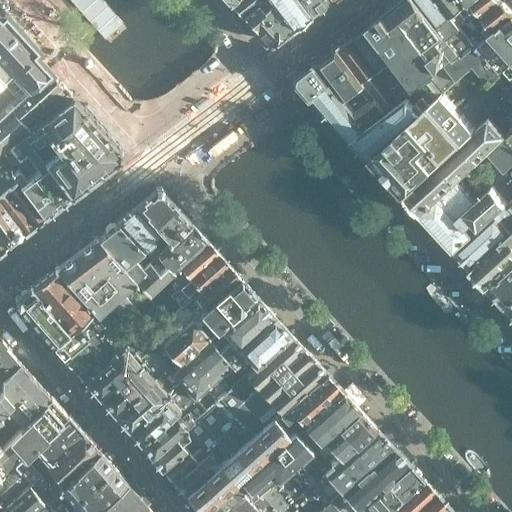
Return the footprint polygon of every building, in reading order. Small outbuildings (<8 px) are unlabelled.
[(327,0),(228,0),(232,3),(235,0),(301,0),(311,12),(327,0)] [(243,15),(262,0),(235,0),(232,3),(243,15)] [(292,26),(271,0),(262,0),(243,15),(266,40),(267,39),(272,40),(273,41),(292,26)] [(311,12),(301,0),(271,0),(292,26),(311,12)] [(446,94),(461,80),(475,66),(491,82),(494,79),(511,61),(511,11),(501,0),(471,0),(467,4),(490,34),(476,45),(463,56),(420,0),(400,0),(369,24),(418,86),(430,76),(446,94)] [(476,45),(442,0),(420,0),(463,56),(476,45)] [(490,34),(467,4),(464,0),(442,0),(476,45),(490,34)] [(0,80),(12,69),(29,88),(49,69),(50,69),(42,60),(33,52),(38,47),(3,9),(0,11),(0,80)] [(418,86),(369,24),(339,47),(388,110),(418,86)] [(388,110),(339,47),(319,62),(368,125),(388,110)] [(511,61),(494,79),(511,97),(511,61)] [(368,125),(319,62),(305,72),(306,74),(305,81),(304,82),(344,126),(351,134),(354,137),(368,125)] [(22,119),(62,82),(49,69),(29,88),(0,114),(0,146),(20,130),(28,125),(22,119)] [(405,192),(494,114),(461,80),(446,94),(430,76),(418,86),(388,110),(368,125),(354,137),(354,138),(355,138),(370,154),(371,155),(374,158),(375,158),(403,189),(403,190),(405,192)] [(28,125),(71,92),(62,82),(22,119),(28,125)] [(71,92),(28,125),(20,130),(70,195),(117,159),(121,156),(121,148),(118,145),(119,144),(71,92)] [(511,98),(494,114),(511,132),(490,151),(507,170),(509,169),(511,172),(511,98)] [(423,211),(459,178),(490,151),(511,132),(494,114),(405,192),(423,211)] [(70,195),(20,130),(0,146),(0,158),(44,215),(70,195)] [(490,151),(480,160),(501,184),(511,174),(490,151)] [(44,215),(0,158),(0,178),(34,223),(44,215)] [(34,223),(0,178),(0,203),(23,231),(34,223)] [(456,248),(509,200),(496,186),(479,201),(459,178),(423,211),(456,248)] [(190,220),(186,216),(161,189),(154,189),(136,203),(161,231),(152,239),(159,247),(190,220)] [(473,267),(511,231),(511,197),(509,200),(456,248),(473,267)] [(23,231),(0,203),(0,241),(3,246),(4,246),(23,231)] [(161,231),(136,203),(126,211),(152,239),(161,231)] [(159,247),(152,239),(126,211),(116,220),(149,256),(159,247)] [(149,256),(116,220),(96,236),(130,273),(149,256)] [(175,265),(205,237),(190,220),(159,247),(149,256),(130,273),(145,291),(175,265)] [(511,231),(473,267),(490,286),(511,265),(511,231)] [(145,291),(130,273),(96,236),(56,267),(119,340),(132,328),(130,326),(119,315),(126,309),(145,291)] [(205,237),(175,265),(179,269),(155,292),(161,299),(167,293),(216,250),(205,237)] [(196,288),(227,262),(216,250),(167,293),(177,304),(188,295),(184,290),(192,283),(196,288)] [(172,335),(240,277),(227,262),(196,288),(188,295),(177,304),(159,320),(171,334),(172,335)] [(511,299),(511,265),(490,286),(507,304),(511,299)] [(39,329),(83,378),(123,344),(119,340),(56,267),(17,296),(16,304),(39,329)] [(223,356),(273,314),(256,295),(240,277),(172,335),(171,334),(152,351),(151,350),(140,359),(98,396),(113,412),(165,366),(179,383),(190,395),(203,411),(241,377),(223,356)] [(137,321),(126,309),(119,315),(130,326),(137,321)] [(241,377),(290,333),(273,314),(223,356),(241,377)] [(288,436),(342,389),(325,370),(290,333),(241,377),(203,411),(193,419),(192,419),(182,427),(193,439),(198,445),(204,451),(211,458),(216,464),(271,416),(288,435),(288,436)] [(0,374),(18,360),(0,339),(0,374)] [(98,396),(140,359),(125,342),(123,344),(83,378),(83,379),(98,396)] [(0,439),(49,395),(18,360),(0,374),(0,439)] [(176,410),(174,409),(169,403),(177,396),(171,390),(179,383),(165,366),(113,412),(128,429),(132,436),(138,442),(176,410)] [(307,486),(376,426),(342,389),(288,436),(288,435),(273,447),(307,486)] [(13,461),(66,413),(49,395),(0,439),(0,475),(14,463),(13,461)] [(150,455),(182,427),(192,419),(193,419),(203,411),(190,395),(174,409),(176,410),(138,442),(150,455)] [(0,508),(37,479),(47,469),(47,468),(49,465),(48,463),(81,430),(66,413),(13,461),(14,463),(0,475),(0,508)] [(329,511),(323,504),(307,486),(273,447),(288,435),(271,416),(216,464),(207,472),(184,493),(201,511),(329,511)] [(323,504),(392,444),(376,426),(307,486),(323,504)] [(161,468),(184,447),(193,439),(182,427),(150,455),(161,468)] [(81,430),(48,463),(49,465),(47,468),(47,469),(37,479),(0,508),(0,511),(93,511),(127,482),(98,449),(81,430)] [(352,511),(367,499),(409,462),(392,444),(323,504),(329,511),(352,511)] [(173,480),(204,451),(198,445),(189,453),(184,447),(161,468),(173,480)] [(184,493),(207,472),(202,467),(211,458),(204,451),(173,480),(184,493)] [(378,511),(382,511),(422,477),(409,462),(367,499),(378,511)] [(409,511),(435,490),(422,477),(382,511),(409,511)] [(138,511),(146,505),(127,482),(93,511),(138,511)] [(454,511),(435,490),(409,511),(454,511)]
